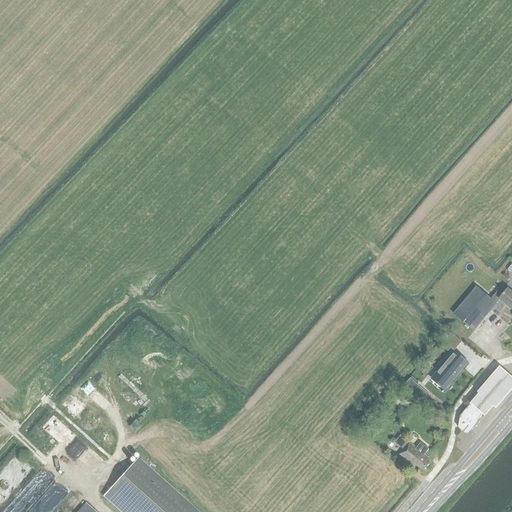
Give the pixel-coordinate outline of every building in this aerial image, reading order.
[(511,291),(509,289),(507,290),(502,286),(491,298),(477,287),(454,314),(473,331),(500,299),(511,309),(511,291)] [(477,357),(485,347),(466,331),(458,340),(477,357)] [(441,367),(431,379),(445,391),(447,387),(468,363),(454,351),(441,367)] [(479,393),(470,403),(485,416),(493,407),(496,409),(511,389),(511,378),(499,367),(478,393),(479,393)] [(415,383),(412,387),(425,398),(428,395),(415,383)] [(403,389),(392,401),(396,404),(401,397),(407,402),(412,396),(403,389)] [(461,416),(459,428),(468,436),(485,415),(486,416),(487,415),(472,403),(471,404),(472,404),(461,416)] [(50,431),(90,467),(100,457),(59,420),(50,431)] [(424,455),(429,449),(421,443),(416,448),(404,438),(398,446),(403,450),(399,455),(418,471),(420,469),(423,471),(429,464),(426,461),(429,459),(424,455)] [(196,511),(137,459),(104,496),(122,511),(196,511)] [(94,511),(85,503),(76,511),(94,511)]
